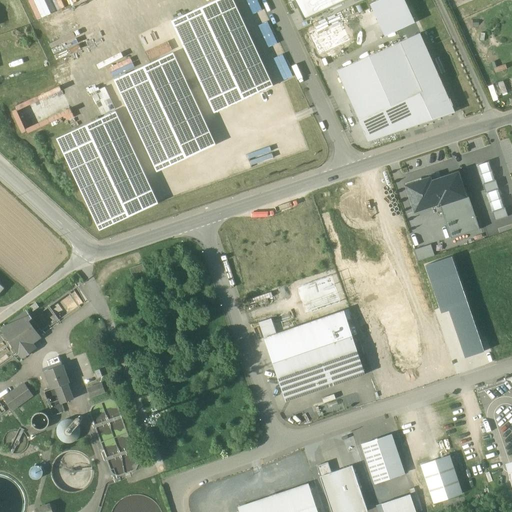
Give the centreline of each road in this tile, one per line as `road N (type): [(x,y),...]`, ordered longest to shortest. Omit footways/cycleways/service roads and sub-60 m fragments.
road 1 (unclassified): [(200,222),(511,118)]
road 2 (unclassified): [(282,444),(511,368)]
road 3 (unclassified): [(200,222),(282,444)]
road 4 (unclassified): [(282,444),(180,482),(178,511)]
road 5 (track): [(438,0),(493,123)]
road 6 (unclassified): [(94,254),(0,167)]
